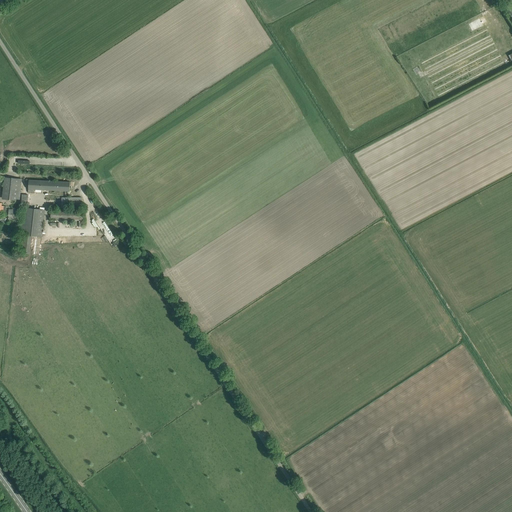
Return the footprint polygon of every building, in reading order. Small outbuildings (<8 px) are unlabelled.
[(22,179),(4,177),(2,194),(4,195),(4,199),(19,201),(22,179)] [(70,182),(29,180),(28,193),(34,193),(34,190),(69,191),(70,182)] [(61,208),(81,207),(81,197),(61,198),(61,208)] [(24,208),(21,234),(31,236),(42,237),(45,210),(29,208),(24,208)] [(18,210),(8,209),(8,219),(17,220),(18,210)] [(51,211),(50,220),(83,221),(83,212),(51,211)]
